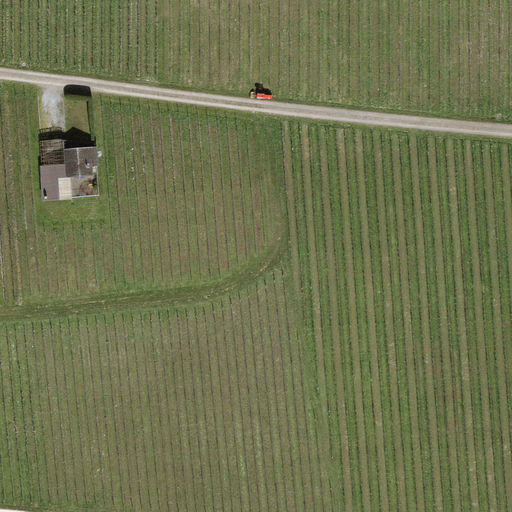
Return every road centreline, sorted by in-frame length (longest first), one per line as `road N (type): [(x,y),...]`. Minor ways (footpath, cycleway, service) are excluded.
road 1 (track): [(0,75),(511,132)]
road 2 (track): [(298,112),(293,228),(278,266),(236,292),(0,308)]
